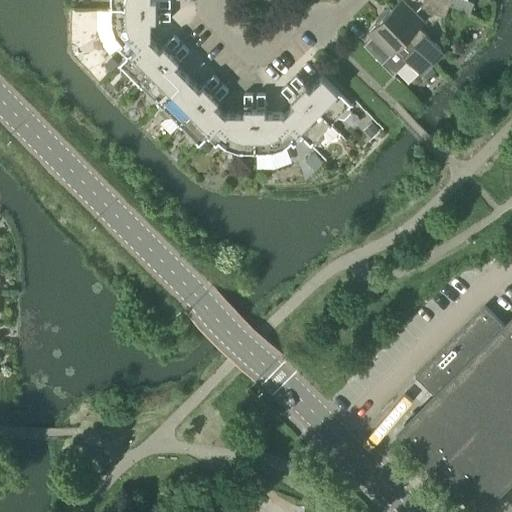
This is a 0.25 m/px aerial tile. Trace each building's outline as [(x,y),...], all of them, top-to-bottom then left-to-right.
[(383,12),(433,63),(445,51),(419,26),(425,20),(404,0),(399,0),(392,8),(390,5),(383,12)] [(445,16),(450,5),(438,0),(423,0),(421,6),(445,16)] [(111,24),(117,39),(118,41),(121,44),(119,47),(127,55),(128,56),(149,35),(150,37),(152,35),(152,18),(171,18),(171,8),(111,8),(111,24)] [(433,63),(383,12),(376,19),(378,21),(368,31),(372,36),(364,44),(394,75),(395,74),(394,73),(407,60),(422,74),(433,63)] [(128,56),(127,55),(119,63),(122,66),(121,72),(126,78),(132,76),(139,84),(182,42),(174,34),(161,48),(150,37),(149,35),(128,56)] [(157,101),(159,103),(188,75),(176,63),(189,49),(182,42),(139,84),(147,91),(145,97),(151,102),(157,101)] [(171,116),(179,123),(221,81),(214,74),(200,87),(188,75),(159,103),(161,106),(160,111),(166,117),(171,116)] [(297,74),(289,81),(331,123),(338,116),(344,118),(350,112),(349,106),(351,104),(354,108),(355,107),(323,75),(310,87),(297,74)] [(229,89),(221,81),(179,123),(186,130),(184,136),(190,141),(196,140),(199,142),(207,134),(206,134),(226,113),(215,102),(229,89)] [(324,130),(331,123),(289,81),(282,89),(295,102),(284,112),(304,134),(303,134),(311,143),(314,140),(320,141),(325,136),(324,130)] [(238,150),(255,150),(255,92),(244,92),(244,112),(228,112),(226,113),(206,134),(207,134),(215,143),(218,140),(221,143),(225,146),(238,150)] [(295,143),(303,134),(304,134),(284,112),(283,111),(266,112),(266,92),(255,92),(255,150),(272,150),(285,146),(289,143),(292,140),(295,143)] [(511,323),(508,327),(485,305),(416,374),(438,397),(404,431),(446,472),(447,471),(459,483),(489,483),(505,467),(506,469),(511,462),(511,323)] [(235,500),(215,511),(240,511),(242,511),(235,500)]
